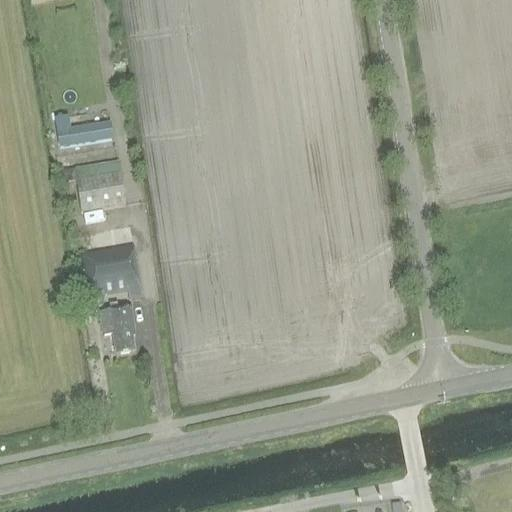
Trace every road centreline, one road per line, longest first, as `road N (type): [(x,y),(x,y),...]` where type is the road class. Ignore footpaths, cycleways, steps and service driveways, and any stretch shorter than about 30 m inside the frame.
road 1 (tertiary): [(0,479),(437,383)]
road 2 (tertiary): [(437,383),(382,0)]
road 3 (track): [(511,463),(278,511)]
